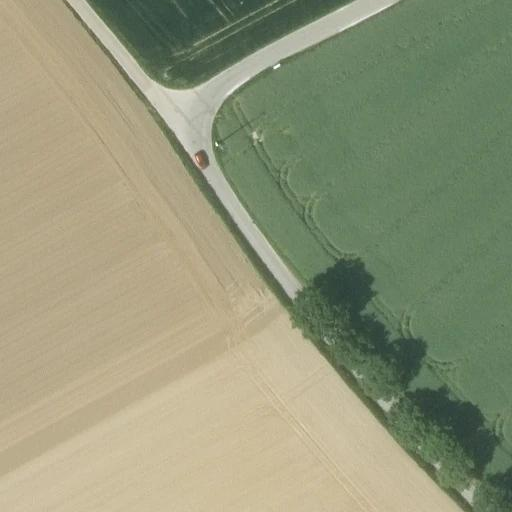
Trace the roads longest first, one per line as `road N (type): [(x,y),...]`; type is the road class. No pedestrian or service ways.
road 1 (unclassified): [(473,511),(325,341),(169,119)]
road 2 (residential): [(383,0),(169,119)]
road 3 (track): [(169,119),(68,0)]
